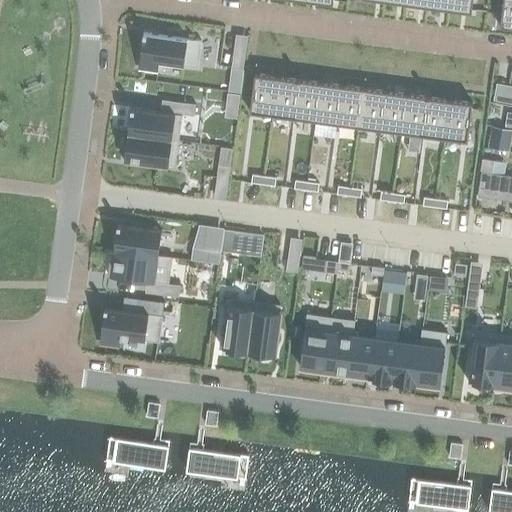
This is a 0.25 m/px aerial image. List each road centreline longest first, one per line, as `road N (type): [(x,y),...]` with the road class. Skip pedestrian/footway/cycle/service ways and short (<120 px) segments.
road 1 (residential): [(37,346),(59,374),(511,437)]
road 2 (residential): [(88,2),(511,54)]
road 3 (residential): [(37,346),(53,301),(88,2)]
